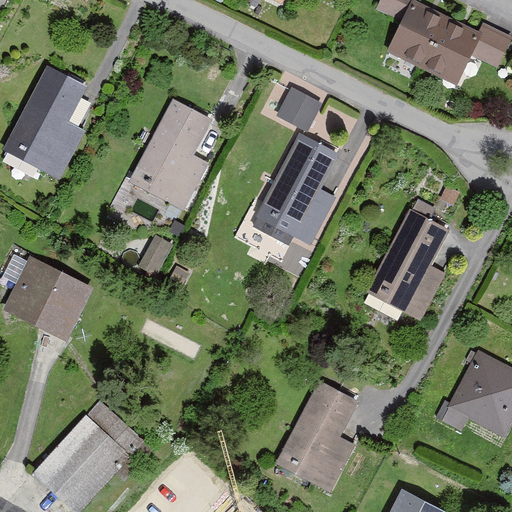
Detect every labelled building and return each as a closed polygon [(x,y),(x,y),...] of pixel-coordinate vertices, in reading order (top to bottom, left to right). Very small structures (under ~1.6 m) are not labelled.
[(415,0),(378,0),(375,9),(401,21),(388,49),(459,81),(472,52),(498,64),(511,33),(481,19),(477,28),(415,0)] [(85,85),(45,65),(2,148),(58,176),(83,128),(67,120),(85,85)] [(276,114),(306,129),(320,100),(290,85),(276,114)] [(209,116),(171,97),(129,180),(183,207),(203,167),(187,159),(209,116)] [(340,151),(298,130),(255,215),(311,244),(335,196),(321,189),(340,151)] [(449,226),(409,206),(365,292),(422,320),(446,273),(430,264),(449,226)] [(67,338),(93,285),(30,254),(4,307),(67,338)] [(511,423),(511,368),(476,351),(450,406),(507,433),(511,423)] [(356,397),(317,377),(273,461),(329,491),(355,442),(337,433),(356,397)] [(86,417),(33,475),(74,511),(76,511),(129,455),(86,417)] [(444,511),(447,509),(402,486),(388,511),(444,511)]
